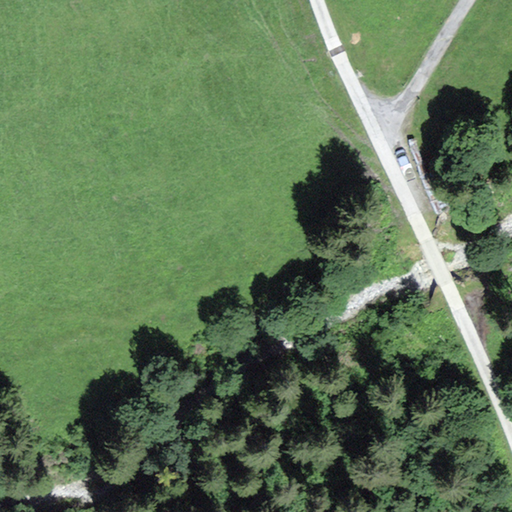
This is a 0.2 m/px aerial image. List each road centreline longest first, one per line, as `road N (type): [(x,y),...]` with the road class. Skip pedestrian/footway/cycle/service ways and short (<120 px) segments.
road 1 (unclassified): [(389,135),(502,358),(511,423)]
road 2 (unclassified): [(389,135),(475,0)]
road 3 (unclassified): [(310,0),(389,135)]
